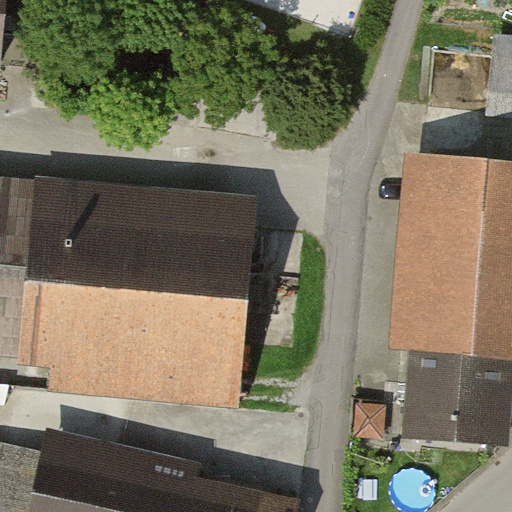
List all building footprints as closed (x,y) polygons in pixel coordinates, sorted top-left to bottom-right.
[(18,15),(19,0),(0,0),(0,67),(2,67),(8,14),(18,15)] [(511,99),(511,44),(503,43),(499,98),(511,99)] [(511,176),(435,170),(412,438),(505,446),(511,362),(511,176)] [(252,410),(270,205),(0,182),(0,359),(64,365),(61,394),(252,410)] [(211,469),(62,436),(57,458),(0,445),(0,511),(305,511),(307,506),(207,483),(211,469)]
